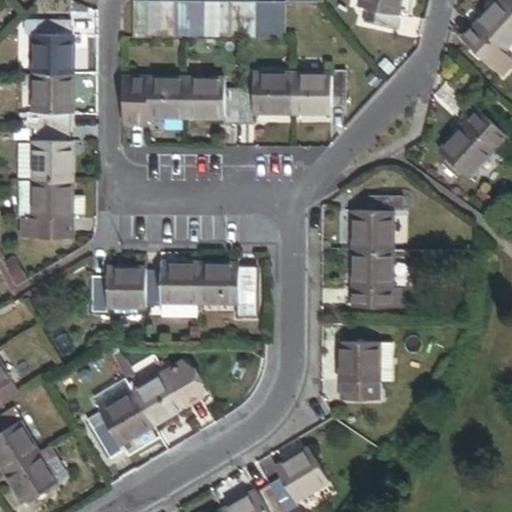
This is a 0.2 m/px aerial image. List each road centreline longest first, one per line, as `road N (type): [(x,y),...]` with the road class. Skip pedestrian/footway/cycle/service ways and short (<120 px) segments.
road 1 (residential): [(111,511),(250,429),(279,398),(294,354),(298,194)]
road 2 (residential): [(298,194),(107,194),(110,0)]
road 3 (residential): [(298,194),(428,61),(445,0)]
